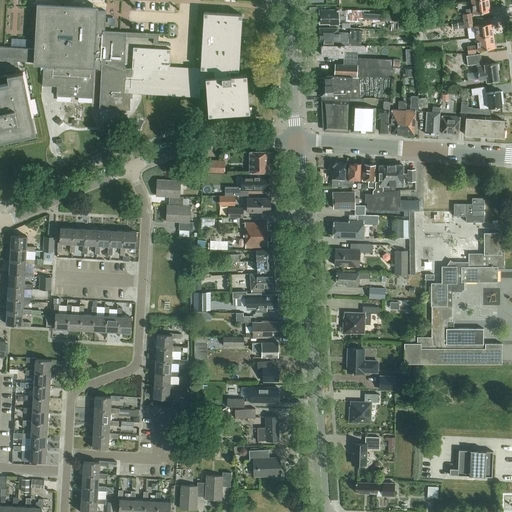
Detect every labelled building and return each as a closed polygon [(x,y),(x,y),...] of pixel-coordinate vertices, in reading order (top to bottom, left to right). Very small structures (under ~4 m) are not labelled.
[(487,0),(479,0),(472,1),(473,13),(489,11),(487,0)] [(153,44),(158,44),(158,33),(130,31),(105,30),(106,11),(77,9),(77,12),(65,11),(66,6),(60,6),(59,11),(40,10),(38,48),(0,45),(0,140),(36,133),(23,71),(20,71),(18,61),(44,62),(42,85),(57,86),(56,96),(93,98),(95,68),(101,70),(99,108),(130,110),(131,94),(123,94),(124,77),(125,77),(125,76),(131,76),(132,69),(124,68),(126,36),(154,38),(153,44)] [(340,10),(320,10),(320,23),(330,23),(330,25),(340,25),(340,21),(343,21),(346,21),(346,11),(340,11),(340,10)] [(169,66),(170,49),(133,47),(132,69),(131,76),(125,76),(125,77),(124,77),(123,94),(131,94),(131,93),(170,95),(199,97),(200,88),(206,89),(208,114),(249,111),(246,73),(230,75),(230,70),(238,71),(242,14),(203,12),(200,68),(169,66)] [(463,14),(464,21),(472,19),(471,12),(463,14)] [(465,28),(473,26),(472,19),(464,21),(465,28)] [(477,37),(493,35),(491,23),(475,25),(477,37)] [(340,45),(356,45),(361,45),(362,28),(350,28),(350,34),(338,33),(338,28),(319,28),(320,44),(340,45)] [(494,47),(493,35),(477,37),(478,50),(494,47)] [(366,45),(361,45),(356,45),(340,45),(320,44),(321,46),(321,54),(334,55),(334,56),(344,57),(345,52),(366,52),(366,45)] [(476,53),(475,45),(467,46),(468,54),(476,53)] [(407,47),(407,62),(416,62),(415,47),(407,47)] [(482,63),(480,54),(467,56),(468,65),(482,63)] [(391,77),(392,59),(357,58),(356,64),(335,63),(335,74),(357,76),(391,77)] [(497,69),(499,69),(498,64),(497,64),(496,62),(484,64),(477,65),(479,79),(486,78),(486,81),(499,80),(497,69)] [(360,98),(360,86),(360,77),(335,75),(326,75),(326,77),(321,77),(321,81),(318,81),(318,85),(320,85),(321,95),(323,94),(324,130),(348,130),(350,98),(360,98)] [(481,108),(486,108),(488,107),(502,105),(502,103),(504,103),(502,91),(500,91),(485,93),(485,87),(470,89),(471,95),(477,94),(480,109),(481,108)] [(410,110),(406,110),(405,110),(404,133),(414,134),(415,110),(418,110),(418,96),(411,96),(410,110)] [(405,110),(406,110),(406,103),(403,103),(403,101),(398,100),(398,110),(391,109),(390,133),(404,133),(405,110)] [(388,133),(390,102),(384,102),(383,110),(377,110),(377,118),(379,119),(378,133),(388,133)] [(432,111),(430,111),(426,111),(425,133),(438,134),(440,107),(433,106),(432,111)] [(351,131),(362,131),(363,107),(352,107),(351,131)] [(375,108),(363,107),(362,131),(374,132),(375,108)] [(460,112),(460,111),(455,110),(455,116),(442,115),(441,132),(459,134),(460,112)] [(474,135),(476,118),(466,117),(464,134),(474,135)] [(474,135),(484,136),(486,119),(476,118),(474,135)] [(494,136),(495,119),(486,119),(484,136),(494,136)] [(504,120),(495,119),(494,136),(504,137),(505,129),(505,128),(503,128),(504,120)] [(269,172),(269,162),(269,152),(250,152),(250,172),(269,172)] [(225,160),(205,160),(205,172),(225,173),(225,160)] [(339,186),(346,186),(346,173),(345,172),(346,162),(336,162),(333,165),(333,170),(331,171),(331,174),(332,174),(332,186),(339,186)] [(346,173),(346,186),(352,186),(353,180),(359,180),(361,163),(349,163),(348,171),(346,173)] [(374,187),(375,173),(374,173),(375,164),(364,164),(364,172),(362,172),(362,180),(368,181),(367,187),(374,187)] [(373,190),(373,193),(383,194),(383,190),(388,189),(388,185),(389,185),(389,164),(379,164),(379,181),(375,181),(375,187),(373,190)] [(388,189),(395,189),(395,185),(403,185),(403,164),(389,164),(389,185),(388,185),(388,189)] [(408,182),(416,181),(415,169),(407,169),(408,182)] [(269,174),(241,174),(241,188),(244,188),(244,191),(269,191),(269,174)] [(170,197),(169,204),(183,205),(183,197),(180,197),(181,181),(157,180),(156,196),(170,197)] [(233,188),(233,186),(225,186),(225,195),(244,195),(244,191),(244,188),(241,188),(233,188)] [(395,189),(388,189),(383,190),(383,194),(373,193),(365,193),(365,202),(367,202),(367,208),(420,210),(420,200),(400,199),(400,189),(395,189)] [(355,198),(355,191),(332,192),(334,209),(354,208),(355,203),(359,203),(359,198),(355,198)] [(235,205),(235,196),(210,196),(210,200),(220,200),(220,205),(235,205)] [(247,212),(270,212),(270,198),(247,198),(247,212)] [(484,198),(472,198),(472,204),(454,204),(454,211),(454,216),(466,216),(466,222),(484,222),(484,198)] [(183,205),(169,204),(169,206),(167,206),(166,222),(180,222),(179,230),(193,231),(194,222),(190,222),(191,206),(183,205)] [(243,207),(228,207),(228,217),(243,218),(243,207)] [(358,215),(357,221),(352,220),(352,223),(334,222),(333,236),(367,237),(367,230),(369,230),(369,226),(375,226),(376,224),(378,224),(378,216),(358,215)] [(210,225),(215,225),(215,218),(202,218),(201,230),(210,230),(210,225)] [(409,237),(408,219),(397,219),(398,237),(409,237)] [(268,240),(271,240),(271,229),(268,229),(268,222),(245,222),(245,247),(268,247),(268,240)] [(72,244),(73,228),(60,227),(59,242),(58,242),(57,251),(62,252),(62,243),(70,244),(72,244)] [(85,244),(86,229),(73,228),(72,244),(70,244),(70,252),(74,252),(75,244),(83,244),(85,244)] [(97,245),(98,230),(86,229),(85,244),(83,244),(82,253),(87,253),(87,244),(95,245),(97,245)] [(111,230),(98,230),(97,245),(95,245),(95,253),(100,254),(100,245),(108,246),(110,246),(111,230)] [(122,246),(123,231),(111,230),(110,246),(108,246),(107,254),(112,254),(112,246),(120,246),(122,246)] [(136,232),(123,231),(122,246),(120,246),(120,255),(125,255),(125,246),(135,247),(136,232)] [(498,269),(504,269),(504,252),(502,252),(502,232),(489,232),(484,233),(484,253),(468,253),(469,262),(453,262),(450,260),(447,266),(442,266),(441,282),(431,282),(431,306),(432,306),(432,337),(426,337),(417,337),(417,343),(404,343),(404,363),(502,364),(502,343),(484,343),(484,328),(454,328),(454,320),(453,320),(452,292),(461,292),(464,289),(464,282),(498,281),(498,269)] [(26,249),(26,251),(35,251),(35,247),(26,246),(27,236),(11,235),(11,248),(26,249)] [(47,237),(46,252),(54,252),(55,237),(47,237)] [(227,250),(228,241),(210,240),(210,249),(227,250)] [(372,253),(373,244),(351,243),(350,249),(335,248),(335,265),(359,266),(359,252),(372,253)] [(26,249),(11,248),(10,261),(25,261),(25,263),(34,264),(35,259),(26,259),(26,251),(26,249)] [(256,250),(257,261),(274,260),(273,249),(256,250)] [(408,274),(408,250),(395,250),(395,274),(408,274)] [(274,271),(274,260),(257,261),(257,271),(274,271)] [(25,261),(10,261),(9,273),(25,274),(25,276),(33,277),(34,272),(25,271),(25,263),(25,261)] [(370,279),(370,274),(336,272),(336,283),(347,283),(347,286),(358,287),(359,279),(361,279),(361,278),(370,279)] [(9,273),(8,286),(24,287),(24,288),(33,289),(33,284),(24,283),(25,276),(25,274),(9,273)] [(264,289),(276,289),(275,273),(251,274),(252,291),(264,291),(264,289)] [(52,277),(40,277),(39,289),(51,290),(52,277)] [(8,286),(8,298),(23,299),(23,301),(32,301),(32,297),(23,297),(24,288),(24,287),(8,286)] [(385,299),(385,288),(369,287),(369,298),(385,299)] [(246,293),(246,291),(237,291),(237,296),(247,296),(247,307),(257,307),(257,311),(267,311),(266,307),(277,307),(277,296),(261,296),(261,293),(246,293)] [(23,299),(8,298),(7,311),(23,312),(22,314),(31,314),(32,309),(23,309),(23,301),(23,299)] [(55,328),(67,329),(68,314),(66,313),(58,313),(59,304),(54,304),(54,313),(56,313),(55,328)] [(68,314),(67,329),(80,329),(81,314),(79,314),(71,314),(71,305),(67,305),(66,313),(68,314)] [(93,315),(91,315),(83,314),(84,306),(79,305),(79,314),(81,314),(80,329),(93,330),(93,315)] [(93,315),(93,330),(105,331),(106,316),(104,316),(96,315),(97,306),(92,306),(91,315),(93,315)] [(345,312),(344,333),(364,333),(365,324),(370,325),(371,313),(379,313),(379,307),(363,306),(363,313),(345,312)] [(105,331),(118,332),(119,316),(117,316),(109,316),(109,307),(105,307),(104,316),(106,316),(105,331)] [(117,307),(117,316),(119,316),(118,332),(131,332),(131,317),(121,316),(122,308),(117,307)] [(23,312),(7,311),(6,324),(21,325),(21,326),(31,327),(31,322),(22,322),(22,314),(23,312)] [(252,322),(252,316),(237,316),(237,322),(249,322),(249,336),(278,336),(278,322),(267,322),(267,321),(263,321),(263,322),(252,322)] [(172,348),(172,346),(172,338),(181,338),(181,334),(172,333),(172,335),(157,334),(157,347),(172,348)] [(244,346),(244,337),(219,337),(220,345),(223,345),(223,346),(244,346)] [(262,357),(278,357),(278,343),(253,343),(253,347),(261,347),(262,357)] [(172,348),(157,347),(156,359),(171,360),(171,358),(171,350),(180,351),(180,346),(172,346),(172,348)] [(363,372),(377,372),(378,361),(364,361),(364,349),(348,348),(347,373),(353,373),(353,372),(363,373),(363,372)] [(206,360),(206,349),(194,349),(194,360),(206,360)] [(35,362),(34,370),(34,372),(50,373),(51,360),(36,359),(36,358),(26,357),(26,362),(35,362)] [(156,359),(155,372),(170,373),(170,371),(171,363),(180,364),(180,359),(171,358),(171,360),(156,359)] [(264,381),(278,381),(278,368),(272,368),(272,362),(258,362),(258,372),(264,372),(264,381)] [(34,372),(34,370),(26,369),(25,374),(34,374),(33,383),(33,385),(50,385),(50,373),(34,372)] [(155,372),(155,384),(170,385),(170,384),(170,376),(179,376),(179,372),(170,371),(170,373),(155,372)] [(396,376),(379,375),(379,390),(395,391),(396,376)] [(33,385),(33,383),(25,382),(25,387),(33,387),(33,395),(33,397),(49,398),(50,385),(33,385)] [(178,384),(170,384),(170,385),(155,384),(154,397),(169,398),(169,388),(178,389),(178,384)] [(277,402),(278,388),(251,387),(251,401),(277,402)] [(364,402),(351,401),(351,414),(350,414),(349,422),(358,423),(358,422),(371,422),(371,402),(378,402),(379,394),(365,393),(364,402)] [(33,400),(32,408),(32,410),(48,411),(49,398),(33,397),(33,395),(24,395),(24,399),(33,400)] [(96,396),(95,409),(110,410),(110,408),(111,400),(120,400),(120,396),(110,395),(110,397),(96,396)] [(244,399),(228,398),(227,407),(244,407),(244,399)] [(31,422),(47,423),(48,411),(32,410),(32,408),(24,407),(23,412),(32,413),(31,420),(31,422)] [(110,410),(95,409),(94,421),(110,422),(110,420),(110,413),(119,413),(119,408),(110,408),(110,410)] [(229,413),(226,408),(220,411),(222,417),(229,413)] [(256,417),(255,409),(235,410),(236,418),(256,417)] [(258,442),(279,441),(279,432),(278,432),(278,429),(279,429),(278,416),(266,417),(266,428),(257,429),(258,442)] [(47,436),(47,423),(31,422),(31,420),(23,420),(23,424),(31,425),(31,433),(31,435),(47,436)] [(118,421),(110,420),(110,422),(94,421),(93,434),(109,435),(109,433),(109,425),(118,426),(118,421)] [(30,447),(46,448),(47,436),(31,435),(31,433),(22,433),(22,437),(30,437),(30,446),(30,447)] [(109,435),(93,434),(93,447),(108,447),(109,438),(117,438),(118,434),(109,433),(109,435)] [(365,444),(353,443),(352,464),(361,465),(362,465),(363,466),(369,461),(367,458),(366,457),(366,449),(379,449),(380,437),(366,437),(365,444)] [(45,461),(46,448),(30,447),(30,446),(22,445),(21,450),(30,450),(29,460),(45,461)] [(264,454),(264,450),(249,450),(250,460),(254,460),(254,476),(280,475),(280,457),(269,457),(269,454),(264,454)] [(449,475),(492,476),(493,451),(476,450),(476,453),(471,453),(471,450),(459,450),(458,468),(454,468),(450,468),(449,475)] [(98,475),(98,473),(99,465),(107,465),(108,461),(99,460),(98,462),(84,461),(83,474),(98,475)] [(206,482),(205,496),(205,498),(221,499),(222,486),(230,486),(231,472),(223,472),(222,475),(207,475),(206,482)] [(83,474),(82,487),(97,487),(97,486),(98,477),(107,478),(107,473),(98,473),(98,475),(83,474)] [(44,480),(32,479),(32,488),(44,488),(44,480)] [(197,496),(205,496),(206,482),(197,482),(197,485),(181,484),(180,508),(196,509),(197,496)] [(395,483),(392,483),(356,482),(355,492),(370,492),(370,493),(377,493),(377,490),(383,490),(382,495),(394,496),(395,483)] [(82,487),(82,499),(97,500),(97,498),(97,490),(106,491),(106,486),(97,486),(97,487),(82,487)] [(438,487),(428,486),(427,497),(438,497),(438,487)] [(122,499),(123,490),(118,490),(118,499),(119,499),(118,511),(131,511),(132,499),(131,499),(122,499)] [(135,491),(131,490),(131,499),(132,499),(131,511),(143,511),(145,500),(143,500),(135,499),(135,491)] [(148,491),(143,491),(143,500),(145,500),(143,511),(156,511),(157,501),(156,500),(147,500),(148,491)] [(156,492),(156,500),(157,501),(156,511),(169,511),(170,501),(160,501),(160,492),(156,492)] [(3,505),(2,511),(15,511),(16,506),(18,506),(18,497),(14,497),(13,506),(5,505),(3,505)] [(15,511),(28,511),(28,507),(30,507),(31,498),(26,498),(26,507),(18,506),(16,506),(15,511)] [(105,499),(97,498),(97,500),(82,499),(81,511),(83,511),(95,511),(96,502),(105,503),(105,499)] [(39,499),(38,502),(37,502),(36,503),(36,507),(30,507),(28,507),(28,511),(40,511),(41,508),(43,508),(43,499),(39,499)] [(114,511),(115,502),(107,502),(106,511),(114,511)]
